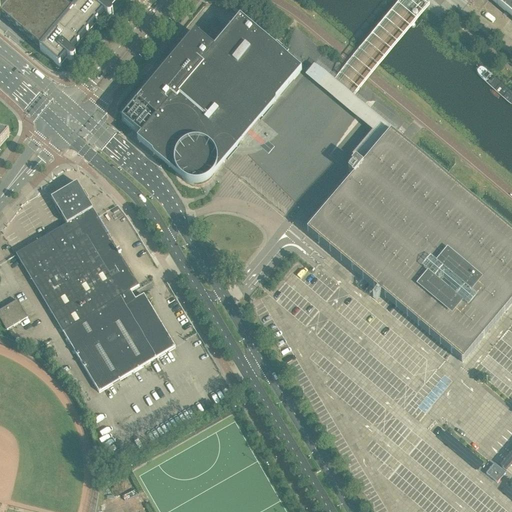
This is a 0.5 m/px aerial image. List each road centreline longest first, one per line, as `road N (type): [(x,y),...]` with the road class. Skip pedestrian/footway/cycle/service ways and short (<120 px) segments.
road 1 (secondary): [(352,511),(165,197),(83,118)]
road 2 (secondary): [(68,135),(153,215),(330,511)]
road 3 (unknown): [(400,272),(346,228),(346,218),(378,182),(432,232)]
road 4 (tertiary): [(83,118),(184,0)]
road 5 (tertiary): [(158,0),(67,104)]
